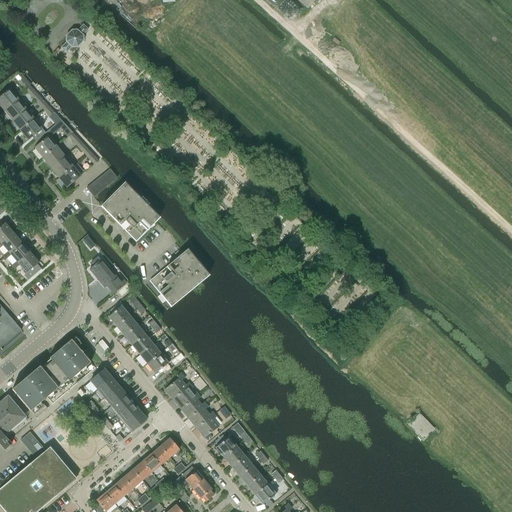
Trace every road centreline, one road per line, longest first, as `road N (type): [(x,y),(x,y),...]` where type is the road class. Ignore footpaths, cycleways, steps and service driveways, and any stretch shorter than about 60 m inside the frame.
road 1 (track): [(511,233),(255,0)]
road 2 (residential): [(170,414),(96,321),(72,307)]
road 3 (residential): [(84,511),(73,497),(170,414)]
road 4 (residential): [(77,192),(141,263),(170,237)]
road 5 (residential): [(249,511),(170,414)]
